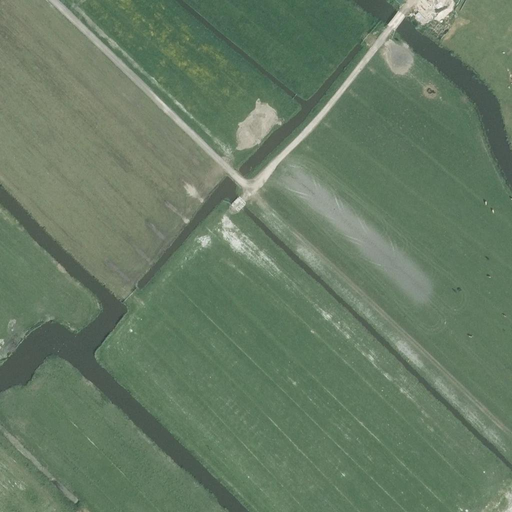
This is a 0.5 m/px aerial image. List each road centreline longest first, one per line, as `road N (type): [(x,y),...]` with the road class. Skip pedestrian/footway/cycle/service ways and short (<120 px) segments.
road 1 (track): [(46,0),(251,183)]
road 2 (track): [(251,183),(324,111),(409,0)]
